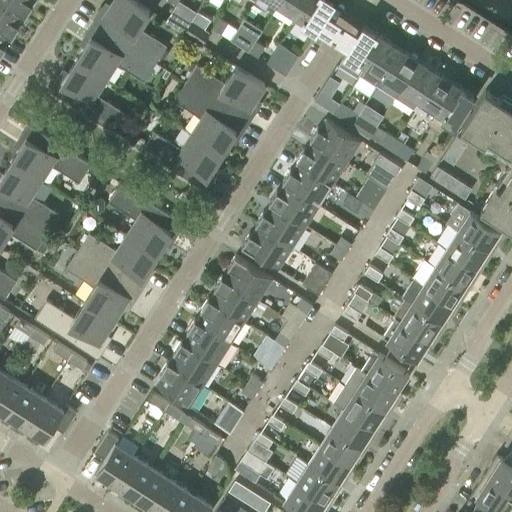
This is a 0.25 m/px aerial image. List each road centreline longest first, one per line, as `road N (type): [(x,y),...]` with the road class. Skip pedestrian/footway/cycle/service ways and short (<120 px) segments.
road 1 (residential): [(57,480),(361,0)]
road 2 (residential): [(449,390),(369,511)]
road 3 (residential): [(392,0),(511,82)]
road 4 (residential): [(0,112),(71,0)]
